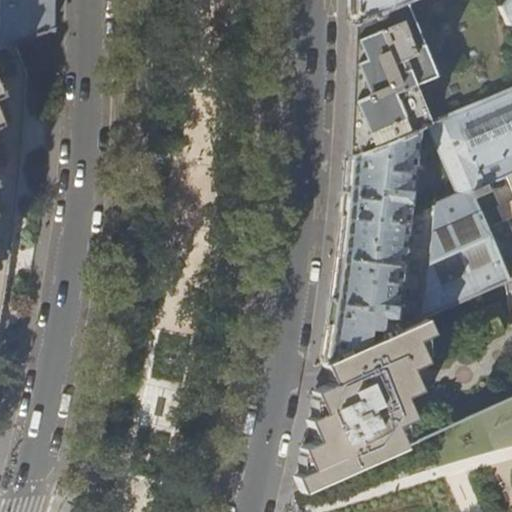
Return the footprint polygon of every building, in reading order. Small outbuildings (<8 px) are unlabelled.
[(51,28),(50,0),(0,0),(0,47),(13,42),(51,28)] [(511,38),(494,0),(402,0),(352,21),(351,57),(351,81),(355,96),(349,99),(355,111),(349,114),(357,134),(348,138),(353,149),(346,155),(346,156),(417,126),(425,123),(511,86),(511,38)] [(351,0),(352,21),(402,0),(351,0)] [(511,0),(494,0),(511,38),(511,0)] [(22,135),(24,81),(25,68),(19,54),(13,42),(0,47),(0,313),(8,266),(15,214),(20,157),(22,135)] [(511,172),(511,86),(425,123),(457,196),(467,192),(504,176),(511,172)] [(417,126),(346,156),(345,167),(343,190),(342,207),(339,240),(337,257),(399,270),(406,218),(417,126)] [(467,192),(457,196),(406,218),(399,270),(337,257),(333,279),(328,321),(325,335),(321,362),(422,318),(505,281),(467,192)] [(477,327),(483,342),(506,331),(496,308),(477,316),(481,325),(477,327)] [(422,318),(321,362),(329,382),(318,388),(315,389),(325,410),(310,417),(319,438),(304,445),(313,466),(297,473),(304,489),(400,446),(392,427),(409,418),(400,397),(415,391),(406,370),(421,363),(412,341),(429,334),(422,318)]
